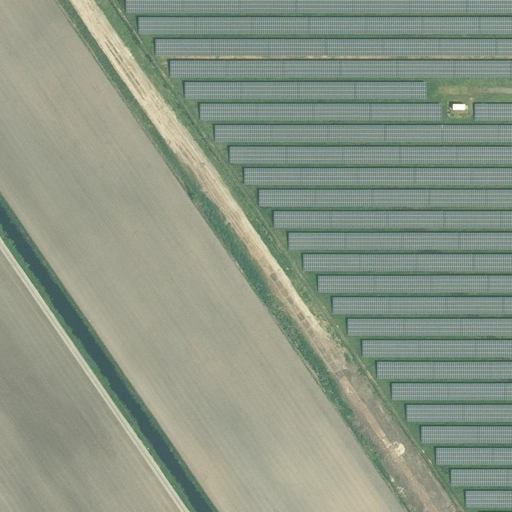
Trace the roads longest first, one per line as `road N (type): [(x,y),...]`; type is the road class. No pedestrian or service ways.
road 1 (track): [(75,0),(433,511)]
road 2 (track): [(0,245),(183,511)]
